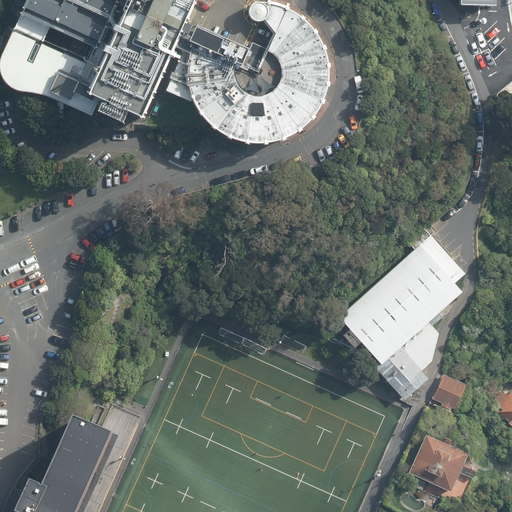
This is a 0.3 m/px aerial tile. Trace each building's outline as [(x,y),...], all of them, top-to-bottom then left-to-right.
[(100,66),(128,0),(26,0),(21,14),(49,27),(93,47),(88,59),(87,60),(100,66)] [(193,0),(128,0),(100,66),(88,93),(101,99),(97,111),(122,122),(126,111),(140,117),(174,46),(178,35),(181,30),(188,33),(192,25),(185,21),(193,0)] [(288,8),(278,4),(270,2),(263,1),(258,1),(255,2),(252,3),(250,6),(249,8),(248,11),(248,13),(249,15),(249,16),(251,18),(252,19),(254,20),(257,21),(259,21),(261,21),(262,21),(263,20),(273,34),(266,49),(265,50),(268,51),(272,54),(275,56),(278,60),(280,65),(281,69),(281,73),(281,78),(278,83),(276,87),(272,91),(267,94),(261,96),(255,96),(250,95),(246,92),(241,89),(238,84),(235,80),(234,75),(234,71),(234,69),(235,66),(237,62),(189,40),(178,35),(174,46),(181,49),(181,51),(183,52),(166,90),(191,101),(192,98),(194,101),(195,104),(197,108),(200,111),(202,114),(205,118),(209,122),(213,125),(217,129),(222,132),(228,135),(233,138),(243,141),(252,142),(261,142),(272,141),(280,139),(289,136),(296,132),(302,128),(307,124),(313,118),(319,109),(323,101),(326,91),(328,82),(329,73),(329,65),(327,55),(324,46),(320,37),(316,30),(309,23),(303,17),(295,12),(288,8)] [(93,120),(97,111),(101,99),(88,93),(100,66),(87,60),(88,59),(44,40),(49,27),(21,14),(14,28),(14,27),(0,58),(0,73),(2,79),(8,86),(12,89),(18,91),(26,92),(36,93),(43,96),(50,99),(49,101),(93,120)] [(196,25),(189,40),(237,62),(235,66),(238,68),(238,67),(247,71),(248,68),(258,72),(268,51),(265,50),(266,49),(251,42),(248,49),(196,25)] [(238,68),(235,66),(234,69),(234,71),(234,75),(235,80),(241,89),(246,92),(250,95),(255,96),(261,96),(267,94),(272,91),(276,87),(278,83),(281,78),(281,73),(281,69),(280,65),(278,60),(275,56),(272,54),(268,51),(258,72),(248,68),(247,71),(238,67),(238,68)] [(375,366),(404,398),(429,376),(422,369),(433,359),(440,332),(433,325),(443,317),(439,313),(463,290),(456,282),(466,273),(423,226),(407,241),(414,249),(338,315),(349,327),(343,333),(355,346),(361,340),(380,362),(375,366)] [(465,381),(443,372),(432,398),(442,402),(441,404),(451,408),(452,405),(455,406),(465,381)] [(507,395),(502,391),(488,407),(503,420),(504,418),(508,422),(508,423),(511,426),(511,389),(507,395)] [(90,424),(72,416),(43,487),(41,486),(42,484),(31,479),(26,493),(13,487),(2,511),(77,511),(113,434),(101,428),(97,427),(94,425),(90,424)] [(442,442),(426,435),(409,473),(451,492),(460,473),(474,479),(479,466),(466,460),(469,454),(453,447),(455,442),(444,437),(442,442)]
